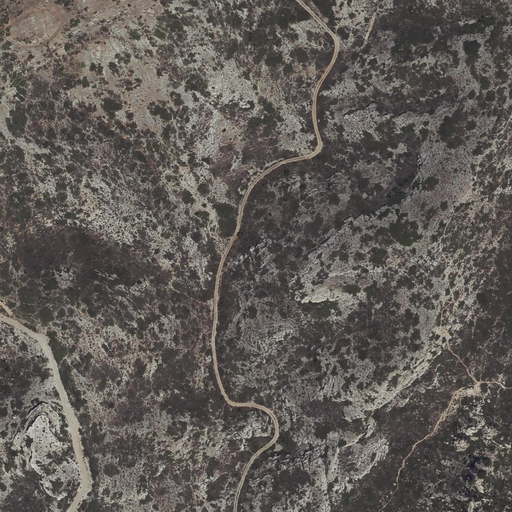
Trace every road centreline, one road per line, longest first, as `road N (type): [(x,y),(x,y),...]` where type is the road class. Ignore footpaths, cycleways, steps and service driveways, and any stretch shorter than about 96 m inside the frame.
road 1 (track): [(298,0),(337,45),(314,92),(318,150),(287,159),(248,186),(215,285),(213,345),(223,395),(265,407),(277,434),(246,471),(235,511)]
road 2 (track): [(0,315),(39,337),(52,357),(87,477),(72,511)]
